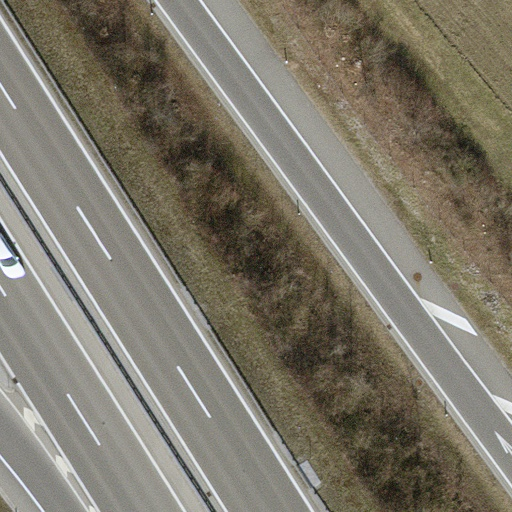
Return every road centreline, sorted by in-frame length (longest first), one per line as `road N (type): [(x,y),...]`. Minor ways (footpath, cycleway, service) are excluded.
road 1 (trunk): [(511,449),(180,0)]
road 2 (trunk): [(271,511),(0,80)]
road 3 (trunk): [(0,283),(143,511)]
